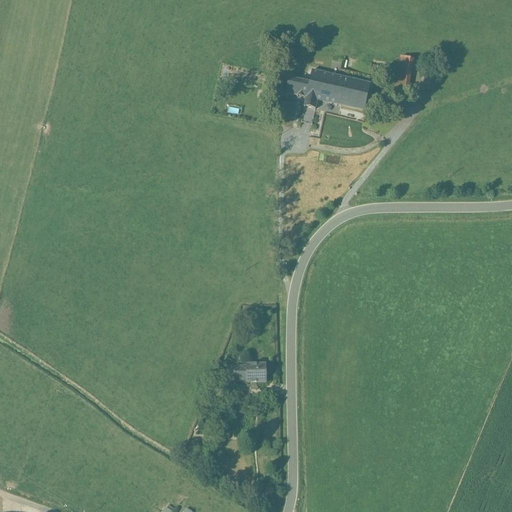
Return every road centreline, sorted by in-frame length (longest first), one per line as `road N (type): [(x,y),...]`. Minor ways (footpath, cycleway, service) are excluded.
road 1 (tertiary): [(511,206),(372,207),(338,218),(318,237),(298,272),(293,309),(291,511)]
road 2 (track): [(338,218),(414,112),(511,79)]
